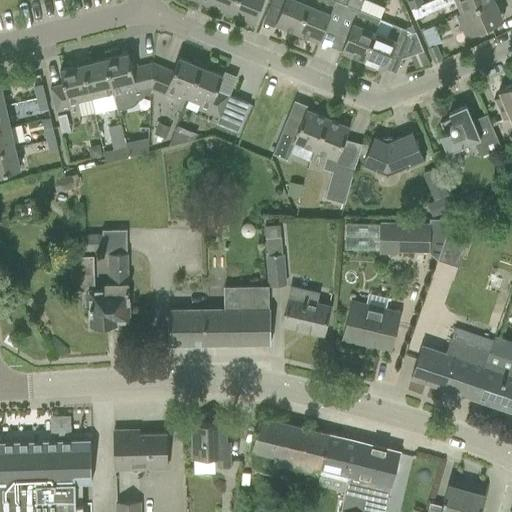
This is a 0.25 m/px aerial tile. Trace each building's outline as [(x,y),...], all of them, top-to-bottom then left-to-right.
[(195,0),(231,15),(237,0),(195,0)] [(237,0),(231,15),(253,24),(263,0),(237,0)] [(275,24),(297,33),(308,6),(307,6),(293,0),(271,0),(270,5),(281,9),(275,24)] [(336,32),(346,6),(348,0),(334,0),(334,1),(331,0),(309,0),(307,6),(308,6),(297,33),(318,42),(325,27),(336,32)] [(421,0),(410,0),(407,1),(411,9),(423,3),(421,0)] [(456,0),(461,12),(489,0),(430,0),(423,3),(411,9),(413,19),(456,0)] [(493,0),(489,0),(461,12),(456,14),(466,37),(498,23),(495,17),(500,15),(493,0)] [(341,51),(362,60),(373,33),(372,32),(377,19),(346,6),(336,32),(347,36),(341,51)] [(434,27),(422,32),(429,48),(435,45),(441,43),(434,27)] [(373,33),(362,60),(366,62),(364,67),(374,71),(376,66),(385,69),(391,54),(402,59),(423,51),(417,32),(400,28),(394,42),(373,33)] [(427,49),(430,55),(438,52),(435,45),(429,48),(427,49)] [(438,52),(430,55),(433,62),(441,58),(438,52)] [(149,93),(151,90),(153,64),(136,67),(134,57),(129,59),(128,54),(105,59),(116,109),(128,106),(132,105),(135,102),(139,99),(141,95),(144,94),(149,93)] [(94,114),(116,109),(105,59),(92,62),(90,58),(82,60),(90,99),(94,114)] [(174,95),(187,100),(202,62),(194,59),(192,63),(179,58),(173,72),(153,64),(151,90),(173,99),(174,95)] [(77,102),(90,99),(82,60),(72,62),(73,67),(59,70),(63,85),(50,88),(56,111),(78,106),(77,102)] [(202,62),(187,100),(200,105),(199,109),(219,118),(229,95),(217,90),(222,76),(209,70),(211,66),(202,62)] [(33,86),(36,99),(44,97),(42,84),(33,86)] [(511,84),(505,87),(505,89),(498,92),(500,97),(493,100),(502,120),(509,117),(511,125),(511,84)] [(44,97),(36,99),(38,111),(47,109),(44,97)] [(0,129),(10,127),(4,105),(0,105),(0,129)] [(439,123),(444,133),(439,136),(447,154),(474,143),(480,157),(501,148),(486,115),(472,121),(466,105),(448,113),(450,118),(439,123)] [(292,143),(314,152),(327,119),(306,110),(299,127),(286,121),(276,145),(271,155),(285,161),(289,150),(292,143)] [(57,117),(61,133),(69,131),(66,115),(57,117)] [(43,129),(46,141),(55,139),(49,117),(40,119),(43,129)] [(327,119),(314,152),(326,157),(323,169),(332,171),(324,198),(344,203),(353,171),(361,145),(344,140),(349,128),(327,119)] [(158,123),(154,133),(165,138),(169,128),(158,123)] [(104,159),(127,157),(124,124),(100,126),(104,159)] [(0,152),(15,150),(10,127),(0,129),(0,152)] [(366,156),(361,166),(373,171),(375,167),(385,171),(407,162),(409,166),(424,160),(420,151),(412,133),(392,141),(392,138),(381,138),(381,141),(373,138),(366,156)] [(55,139),(46,141),(49,153),(57,151),(55,139)] [(99,146),(89,148),(92,158),(101,156),(99,146)] [(15,150),(0,152),(0,178),(1,178),(0,174),(19,170),(15,150)] [(437,169),(423,174),(428,185),(441,179),(437,169)] [(71,176),(53,179),(55,192),(73,188),(71,176)] [(289,182),(286,195),(299,198),(302,185),(289,182)] [(438,203),(442,212),(453,207),(449,198),(438,203)] [(36,201),(24,204),(27,216),(39,213),(36,201)] [(379,222),(380,252),(397,253),(396,248),(428,249),(429,223),(379,222)] [(242,225),(240,228),(240,232),(242,236),(245,237),(249,237),(252,236),(254,232),(254,228),(252,225),(249,223),(245,223),(242,225)] [(266,255),(268,286),(285,285),(283,255),(282,255),(280,226),(264,227),(265,239),(266,239),(267,255),(266,255)] [(82,251),(102,250),(100,233),(82,235),(82,251)] [(438,258),(459,265),(467,240),(445,233),(438,258)] [(93,257),(70,257),(70,281),(80,281),(80,292),(85,292),(85,305),(89,305),(90,326),(94,326),(96,328),(102,328),(104,326),(116,326),(116,321),(128,321),(128,301),(127,254),(125,254),(108,254),(109,284),(104,284),(104,292),(93,292),(93,275),(93,257)] [(168,310),(168,325),(168,345),(270,344),(270,286),(224,287),(224,309),(168,310)] [(290,287),(282,325),(323,335),(329,307),(315,304),(317,294),(290,287)] [(342,339),(390,350),(399,311),(351,300),(342,339)] [(511,360),(450,339),(445,353),(422,346),(410,378),(511,412),(511,360)] [(254,437),(251,452),(277,458),(276,465),(293,469),(293,468),(296,469),(319,475),(321,469),(344,475),(353,440),(329,434),(306,429),(259,417),(254,437)] [(215,457),(215,466),(229,466),(228,443),(225,443),(224,424),(192,424),(193,458),(215,457)] [(113,430),(114,450),(115,470),(167,469),(166,433),(128,435),(127,430),(113,430)] [(88,511),(86,439),(0,442),(0,511),(88,511)] [(353,440),(344,475),(348,476),(373,482),(370,497),(387,501),(400,452),(353,440)] [(478,511),(484,495),(447,484),(440,511),(428,508),(426,511),(478,511)] [(140,511),(140,503),(116,503),(115,511),(140,511)]
